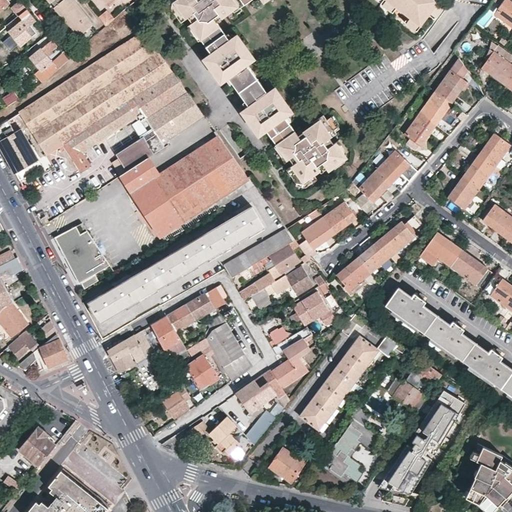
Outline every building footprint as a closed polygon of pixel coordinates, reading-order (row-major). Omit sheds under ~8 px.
[(0,0),(0,11),(10,4),(7,0),(0,0)] [(94,25),(72,0),(48,0),(79,37),(94,25)] [(241,9),(244,7),(238,0),(175,0),(173,1),(172,8),(181,22),(189,16),(192,15),(196,21),(193,23),(197,28),(195,30),(199,36),(202,40),(220,27),(217,23),(228,15),(232,12),(234,14),(241,9)] [(396,9),(384,0),(380,5),(393,14),(396,9)] [(384,0),(396,9),(408,18),(421,27),(430,16),(439,3),(434,0),(384,0)] [(511,27),(511,0),(493,0),(493,1),(499,5),(497,8),(495,8),(492,12),(511,27)] [(21,1),(12,7),(19,16),(28,9),(21,1)] [(444,7),(439,3),(430,16),(434,19),(444,7)] [(28,9),(19,16),(23,21),(10,32),(21,46),(17,49),(22,55),(28,51),(38,43),(31,34),(32,32),(29,28),(37,21),(28,9)] [(97,15),(101,23),(112,16),(107,9),(97,15)] [(243,13),(241,9),(234,14),(232,12),(228,15),(232,21),(243,13)] [(408,18),(396,9),(393,14),(405,23),(408,18)] [(421,27),(408,18),(405,23),(417,32),(421,27)] [(192,32),(195,30),(197,28),(193,23),(188,26),(192,32)] [(227,36),(220,27),(202,40),(212,54),(209,56),(212,60),(208,63),(216,75),(224,71),(229,78),(233,83),(240,93),(259,80),(248,65),(252,62),(246,54),(249,52),(243,44),(236,49),(231,42),(227,36)] [(10,32),(6,28),(0,32),(0,34),(3,38),(10,32)] [(173,72),(144,32),(110,54),(98,62),(73,78),(50,92),(20,112),(47,155),(63,145),(82,173),(92,167),(83,153),(137,119),(144,114),(135,98),(173,72)] [(48,34),(38,43),(28,51),(32,57),(31,58),(41,69),(36,73),(42,82),(50,76),(52,74),(54,73),(69,59),(64,53),(53,62),(47,54),(58,45),(48,34)] [(238,36),(234,39),(231,42),(236,49),(243,44),(238,36)] [(511,57),(511,56),(496,45),(492,52),(508,63),(511,57)] [(255,60),(249,52),(246,54),(252,62),(255,60)] [(480,68),(505,86),(511,76),(511,66),(508,63),(492,52),(480,68)] [(466,72),(458,59),(450,71),(434,92),(450,103),(465,81),(462,79),(466,72)] [(222,83),(227,80),(229,78),(224,71),(216,75),(222,83)] [(135,98),(144,114),(147,117),(148,119),(142,122),(144,125),(144,126),(151,138),(146,142),(144,139),(117,156),(119,159),(113,163),(121,176),(143,161),(169,144),(167,142),(205,116),(173,72),(135,98)] [(268,94),(259,80),(240,93),(246,102),(250,107),(255,114),(248,119),(257,133),(261,130),(265,135),(268,133),(278,146),(296,133),(290,123),(286,119),(280,111),(287,106),(280,96),(277,99),(272,92),(268,94)] [(275,89),(272,92),(277,99),(280,96),(275,89)] [(5,106),(17,99),(12,90),(0,96),(5,106)] [(434,92),(419,114),(435,125),(450,103),(434,92)] [(293,114),(287,106),(280,111),(286,119),(289,117),(293,114)] [(243,112),(248,119),(255,114),(250,107),(247,109),(243,112)] [(144,114),(137,119),(138,122),(147,117),(144,114)] [(425,140),(435,125),(419,114),(404,135),(409,138),(419,146),(420,146),(425,140)] [(337,134),(328,122),(324,117),(314,124),(315,126),(299,137),(296,133),(278,146),(280,150),(284,156),(287,154),(291,160),(293,159),(296,163),(294,165),(287,170),(297,184),(304,186),(309,182),(307,180),(313,176),(319,172),(321,175),(326,171),(327,173),(342,163),(344,157),(341,153),(340,154),(335,147),(331,141),(338,136),(337,134)] [(12,128),(7,120),(0,125),(0,141),(15,133),(12,128)] [(331,120),(328,122),(337,134),(339,132),(331,120)] [(17,125),(12,128),(15,133),(0,141),(0,145),(19,179),(41,167),(38,161),(39,160),(21,129),(20,129),(17,125)] [(143,161),(121,176),(128,187),(161,236),(248,178),(214,129),(150,171),(143,161)] [(478,155),(495,166),(510,145),(494,133),(478,155)] [(419,146),(409,138),(405,143),(416,150),(419,146)] [(425,150),(425,140),(420,146),(419,146),(416,150),(425,150)] [(340,143),(335,147),(340,154),(341,153),(344,157),(342,163),(345,164),(348,155),(340,143)] [(396,151),(377,171),(391,184),(410,164),(396,151)] [(290,161),(291,160),(287,154),(284,156),(281,158),(285,164),(290,161)] [(478,155),(463,176),(480,188),(491,172),(497,177),(501,171),(495,166),(478,155)] [(377,171),(368,181),(381,194),(391,184),(377,171)] [(316,182),(313,176),(307,180),(309,182),(304,186),(297,184),(296,187),(306,189),(316,182)] [(463,176),(448,197),(464,209),(480,188),(463,176)] [(201,219),(253,185),(248,178),(161,236),(165,242),(185,230),(189,228),(201,219)] [(368,181),(359,191),(372,203),(381,194),(368,181)] [(335,234),(356,219),(345,203),(323,218),(335,234)] [(482,221),(507,239),(511,231),(511,217),(494,205),(482,221)] [(264,224),(253,206),(90,302),(101,320),(129,304),(165,282),(205,259),(238,240),(264,224)] [(390,257),(414,237),(412,234),(421,226),(414,216),(404,225),(401,222),(378,241),(390,257)] [(313,249),(335,234),(323,218),(302,233),(313,249)] [(88,229),(83,221),(79,223),(83,231),(88,229)] [(87,288),(99,282),(96,275),(110,266),(88,229),(82,233),(77,225),(60,235),(78,269),(77,269),(87,288)] [(287,230),(285,228),(223,265),(226,269),(231,278),(260,260),(264,257),(269,254),(287,243),(294,239),(287,230)] [(439,259),(450,267),(462,251),(437,233),(420,256),(433,266),(439,259)] [(58,237),(75,270),(77,269),(78,269),(60,235),(58,237)] [(294,239),(287,243),(289,246),(271,257),(269,254),(264,257),(269,264),(270,263),(273,261),(276,266),(274,268),(269,271),(270,273),(269,274),(239,292),(244,300),(252,296),(264,288),(270,284),(275,281),(283,276),(282,273),(299,262),(293,251),(299,247),(294,239)] [(306,256),(313,253),(306,239),(299,243),(306,256)] [(380,265),(390,257),(378,241),(358,258),(370,273),(380,265)] [(450,267),(475,285),(487,269),(462,251),(450,267)] [(0,267),(15,260),(11,253),(0,258),(0,267)] [(274,268),(270,263),(269,264),(264,257),(260,260),(269,274),(270,273),(269,271),(274,268)] [(358,258),(337,275),(345,286),(349,291),(350,290),(352,293),(359,288),(356,285),(364,279),(370,273),(358,258)] [(0,306),(2,310),(12,305),(15,303),(3,282),(0,278),(5,275),(12,276),(23,270),(17,259),(15,260),(0,267),(0,306)] [(287,277),(285,275),(283,276),(275,281),(270,284),(275,292),(277,295),(291,286),(297,295),(313,285),(302,267),(287,277)] [(511,311),(511,287),(494,275),(482,291),(511,311)] [(320,277),(315,280),(319,287),(325,284),(320,277)] [(356,285),(359,288),(359,289),(367,282),(364,279),(356,285)] [(223,301),(228,298),(220,284),(214,288),(223,301)] [(264,288),(269,296),(275,292),(270,284),(264,288)] [(325,284),(319,287),(324,294),(328,292),(329,294),(331,293),(325,284)] [(352,293),(350,290),(349,291),(345,286),(343,288),(350,295),(352,293)] [(223,301),(214,288),(194,300),(185,305),(194,320),(224,304),(223,301)] [(269,296),(264,288),(252,296),(257,303),(269,296)] [(511,397),(511,370),(500,361),(502,358),(491,349),(488,353),(461,334),(464,330),(453,321),(449,326),(422,306),(425,302),(414,294),(411,298),(398,288),(385,306),(511,397)] [(334,320),(319,293),(294,307),(305,325),(320,316),(325,325),(334,320)] [(12,305),(2,310),(0,312),(0,333),(6,328),(13,337),(28,324),(12,305)] [(194,320),(185,305),(175,311),(166,316),(175,332),(194,320)] [(355,314),(350,320),(341,331),(348,336),(357,325),(362,329),(367,322),(355,314)] [(175,332),(166,316),(158,321),(151,325),(169,358),(178,353),(174,346),(181,342),(175,332)] [(211,332),(205,338),(210,346),(225,372),(232,382),(252,368),(221,316),(207,325),(211,332)] [(276,346),(272,348),(277,356),(283,352),(289,361),(274,372),(284,388),(287,386),(306,370),(297,357),(308,350),(304,344),(302,340),(311,334),(307,327),(288,338),(276,346)] [(13,337),(6,328),(0,333),(0,335),(6,343),(13,337)] [(270,337),(276,346),(288,338),(282,329),(270,337)] [(27,331),(9,347),(19,358),(30,349),(32,351),(39,345),(27,331)] [(154,354),(142,331),(134,335),(146,358),(154,354)] [(57,334),(18,366),(26,371),(30,368),(29,366),(43,354),(49,367),(69,359),(63,347),(57,334)] [(314,338),(311,334),(302,340),(304,344),(314,338)] [(114,361),(120,374),(136,365),(129,354),(131,353),(137,363),(146,358),(134,335),(126,340),(108,351),(114,361)] [(378,350),(376,349),(360,336),(299,417),(319,431),(378,350)] [(398,344),(386,336),(376,349),(378,350),(388,358),(398,344)] [(205,338),(188,350),(192,357),(210,346),(205,338)] [(185,349),(181,342),(174,346),(178,353),(185,349)] [(210,346),(192,357),(194,360),(206,354),(212,364),(216,362),(223,373),(225,372),(210,346)] [(206,354),(194,360),(187,365),(200,385),(209,379),(211,382),(220,377),(212,364),(206,354)] [(282,390),(270,370),(245,388),(236,394),(253,417),(263,410),(261,405),(275,394),(274,393),(276,392),(279,397),(284,393),(282,390)] [(424,379),(413,371),(411,370),(404,381),(417,389),(419,386),(417,385),(420,382),(421,383),(424,379)] [(410,407),(416,412),(426,396),(421,393),(421,392),(417,389),(404,381),(403,380),(401,382),(395,377),(386,391),(392,395),(391,397),(409,410),(410,407)] [(202,388),(211,382),(209,379),(200,385),(201,388),(202,388)] [(191,398),(184,385),(163,399),(167,405),(166,406),(174,419),(189,409),(185,402),(191,398)] [(405,447),(378,486),(409,492),(429,458),(426,456),(430,449),(434,451),(462,404),(441,392),(413,434),(415,435),(411,442),(414,443),(411,447),(409,446),(408,449),(405,447)] [(289,401),(284,393),(279,397),(285,406),(289,401)] [(266,409),(246,435),(255,444),(284,407),(278,402),(270,412),(266,409)] [(365,423),(370,416),(358,408),(353,415),(365,423)] [(239,427),(229,417),(211,433),(216,439),(220,444),(218,445),(217,447),(224,453),(227,450),(231,455),(242,445),(232,433),(239,427)] [(345,472),(351,476),(358,481),(363,472),(358,469),(362,464),(351,457),(349,455),(353,448),(356,450),(362,442),(374,450),(375,450),(379,436),(354,420),(322,467),(328,470),(330,467),(343,475),(345,472)] [(209,430),(203,422),(190,431),(198,443),(206,437),(204,434),(209,430)] [(39,466),(56,444),(47,437),(49,434),(39,426),(20,450),(39,466)] [(196,444),(185,429),(163,445),(164,446),(171,449),(174,450),(184,454),(196,444)] [(325,447),(331,439),(323,433),(321,435),(317,433),(313,438),(325,447)] [(511,491),(511,466),(511,467),(506,461),(505,462),(501,460),(503,456),(484,446),(479,455),(476,461),(481,463),(475,476),(488,482),(489,478),(499,485),(495,488),(506,498),(511,491)] [(291,483),(304,464),(283,449),(269,468),(291,483)] [(470,458),(476,461),(479,455),(473,452),(470,458)] [(341,479),(343,475),(330,467),(328,470),(341,479)] [(104,511),(108,508),(60,470),(47,486),(50,489),(48,491),(54,497),(47,507),(41,501),(39,504),(35,501),(26,511),(104,511)] [(343,475),(341,479),(347,482),(351,476),(345,472),(343,475)] [(4,480),(15,485),(18,479),(7,474),(4,480)] [(488,482),(475,476),(468,491),(482,498),(495,509),(506,498),(495,488),(499,485),(489,478),(488,482)] [(478,504),(482,498),(468,491),(466,497),(478,504)] [(487,511),(491,511),(495,509),(482,498),(478,504),(487,511)]
